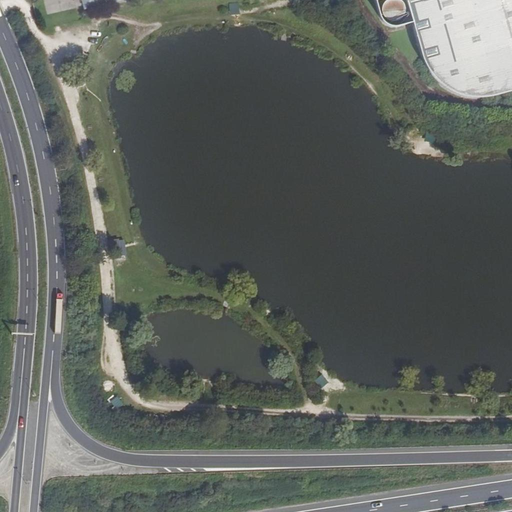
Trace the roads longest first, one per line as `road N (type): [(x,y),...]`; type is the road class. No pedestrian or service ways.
road 1 (trunk): [(511,454),(116,459),(70,433),(50,366)]
road 2 (secondary): [(50,366),(55,302),(47,185),(0,29)]
road 3 (secondary): [(0,106),(27,244),(20,396)]
road 4 (trunk): [(511,488),(355,511)]
road 5 (secondary): [(33,511),(50,366)]
